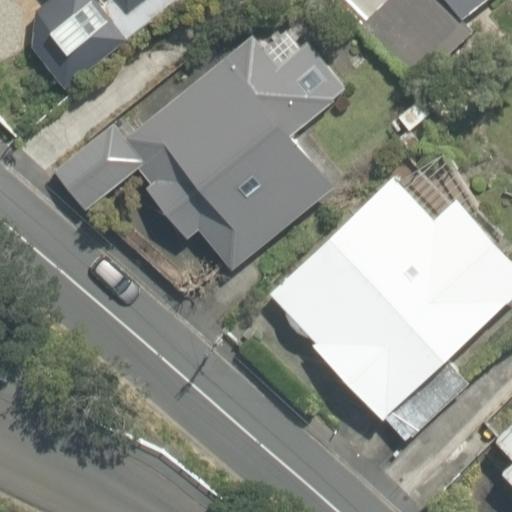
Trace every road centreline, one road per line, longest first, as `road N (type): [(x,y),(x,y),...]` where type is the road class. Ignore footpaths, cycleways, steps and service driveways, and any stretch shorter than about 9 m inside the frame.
road 1 (residential): [(323,511),(0,213)]
road 2 (residential): [(126,511),(0,436)]
